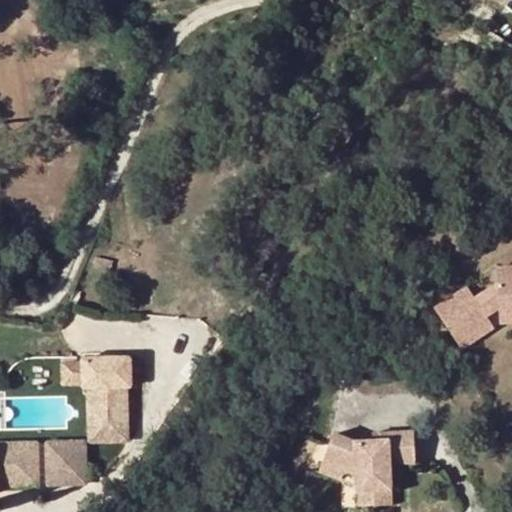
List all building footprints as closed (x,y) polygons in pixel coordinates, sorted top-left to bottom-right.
[(475,301),(487,338),(496,331),(489,321),(500,314),(501,327),(511,326),(511,270),(497,272),(498,287),(475,301)] [(464,354),(487,338),(475,301),(467,291),(435,313),(464,354)] [(92,392),(105,392),(105,446),(129,446),(128,392),(133,392),(132,363),(87,364),(87,368),(87,389),(87,392),(92,392)] [(67,389),(87,389),(87,368),(67,368),(67,389)] [(92,392),(93,446),(105,446),(105,392),(92,392)] [(359,479),(359,488),(360,508),(394,508),(392,467),(416,465),(415,435),(374,436),(374,445),(356,445),(334,439),(325,467),(359,479)] [(88,488),(88,446),(52,447),(52,489),(88,488)] [(0,495),(1,496),(1,489),(40,490),(39,447),(0,447),(0,495)] [(325,467),(322,476),(359,488),(359,479),(325,467)]
